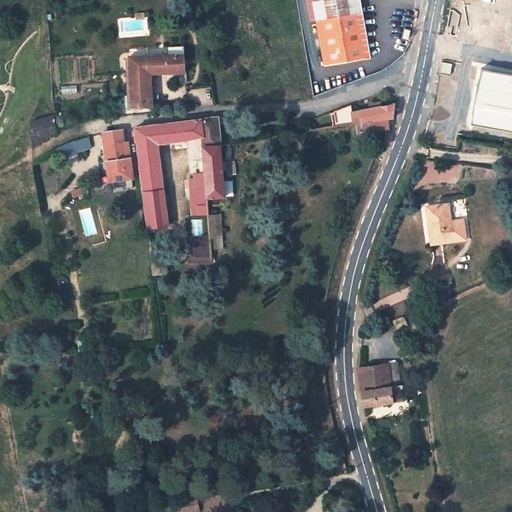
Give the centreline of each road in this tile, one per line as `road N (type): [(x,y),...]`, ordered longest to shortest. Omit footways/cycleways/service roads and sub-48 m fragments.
road 1 (unclassified): [(377,511),(349,411),(344,333),(366,232),(423,70)]
road 2 (residential): [(423,70),(311,106),(201,112)]
road 3 (unknown): [(367,479),(243,497)]
